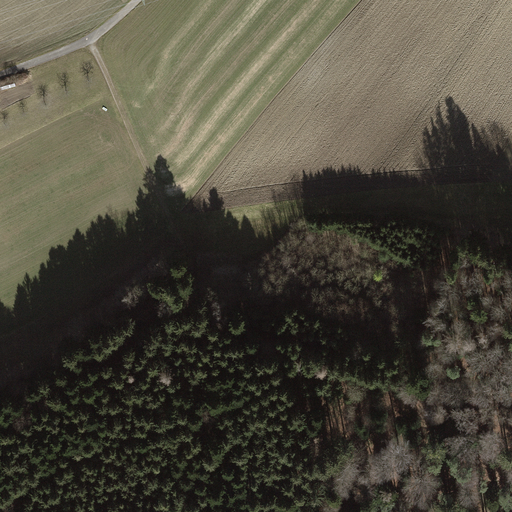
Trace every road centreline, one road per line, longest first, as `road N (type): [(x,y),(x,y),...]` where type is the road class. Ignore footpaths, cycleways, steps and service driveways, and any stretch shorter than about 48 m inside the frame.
road 1 (track): [(0,497),(59,455),(288,374),(326,367),(413,387),(511,384)]
road 2 (track): [(90,40),(188,264)]
road 3 (track): [(136,0),(90,40),(0,73)]
